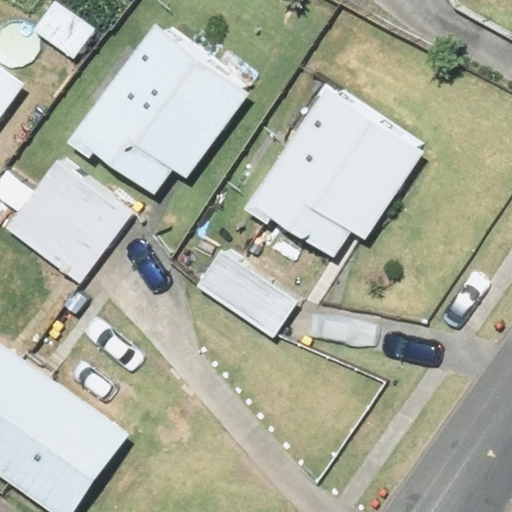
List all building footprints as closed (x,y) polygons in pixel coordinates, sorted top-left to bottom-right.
[(68,0),(64,0),(40,28),(83,65),(109,36),(68,0)] [(257,95),(165,24),(74,141),(153,203),(181,168),(193,177),(257,95)] [(0,134),(36,87),(0,60),(0,134)] [(433,147),(334,84),(252,211),(337,266),(360,230),(374,238),(433,147)] [(70,156),(16,227),(90,284),(144,212),(70,156)] [(229,250),(205,286),(284,339),(308,303),(229,250)] [(0,327),(0,465),(64,511),(81,511),(142,429),(0,327)]
